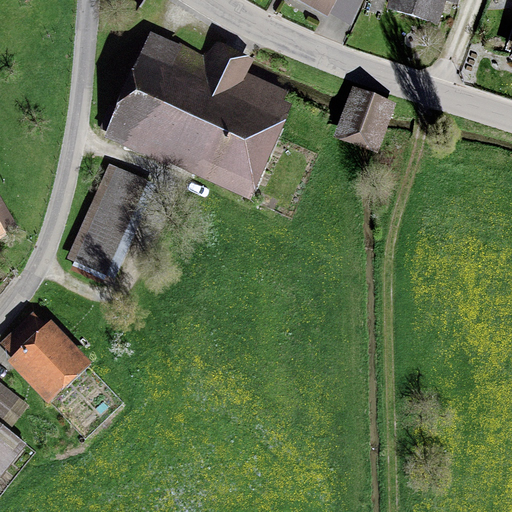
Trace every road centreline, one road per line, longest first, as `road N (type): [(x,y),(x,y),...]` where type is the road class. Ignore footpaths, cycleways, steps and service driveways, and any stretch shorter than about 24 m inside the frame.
road 1 (track): [(433,86),(387,277),(394,511)]
road 2 (residential): [(88,0),(74,151),(43,257),(0,318)]
road 3 (residential): [(212,0),(511,115)]
